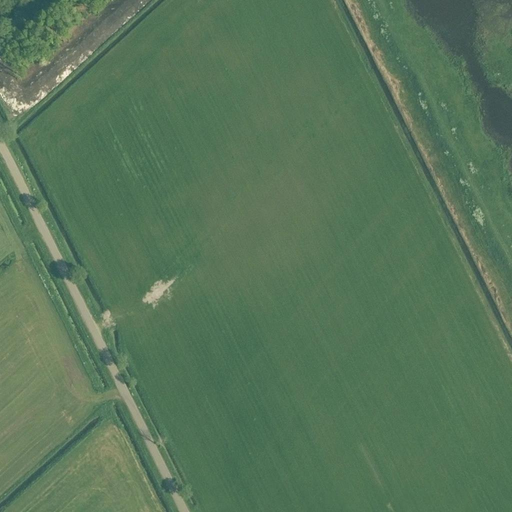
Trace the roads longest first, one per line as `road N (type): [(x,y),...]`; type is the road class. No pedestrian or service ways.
road 1 (unclassified): [(184,511),(0,143)]
road 2 (track): [(145,0),(0,132)]
